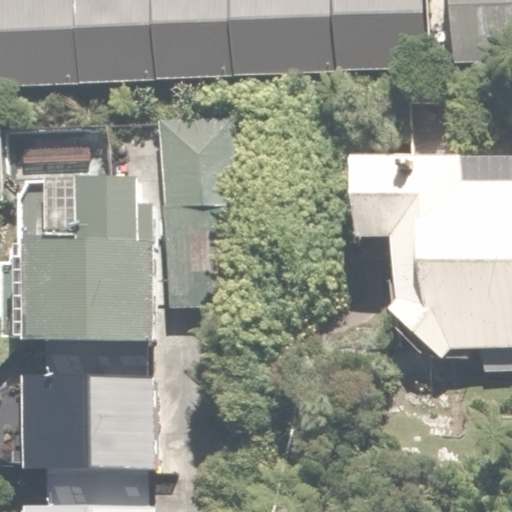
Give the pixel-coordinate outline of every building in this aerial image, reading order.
[(417,0),(0,0),(0,88),(420,73),(417,0)] [(511,0),(455,0),(457,56),(511,55),(511,0)] [(170,119),(169,216),(228,217),(229,120),(170,119)] [(100,128),(0,127),(0,195),(20,195),(20,162),(100,162),(100,128)] [(511,153),(365,157),(367,253),(408,252),(409,318),(462,361),(511,360),(511,153)] [(158,191),(37,192),(39,338),(160,336),(158,191)] [(156,379),(41,385),(46,473),(161,467),(156,379)]
